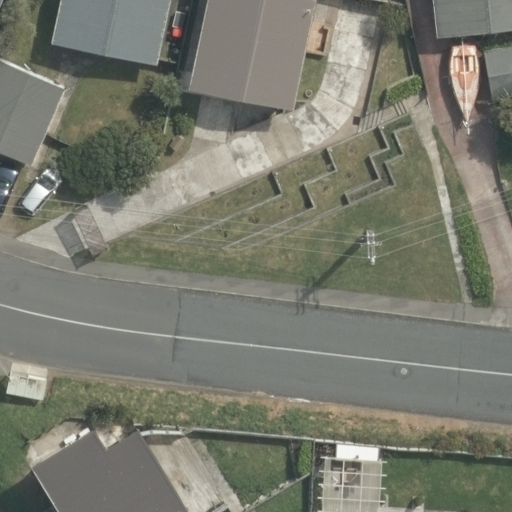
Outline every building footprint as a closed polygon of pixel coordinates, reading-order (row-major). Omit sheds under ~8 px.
[(172,0),(62,0),(54,38),(159,61),(172,0)] [(319,0),(210,0),(193,82),(297,107),(319,0)] [(511,0),(435,0),(440,35),(511,26),(511,0)] [(511,43),(486,48),(495,104),(511,101),(511,43)] [(0,147),(34,163),(70,84),(0,52),(0,147)] [(98,418),(38,454),(70,511),(197,511),(142,419),(111,438),(98,418)]
